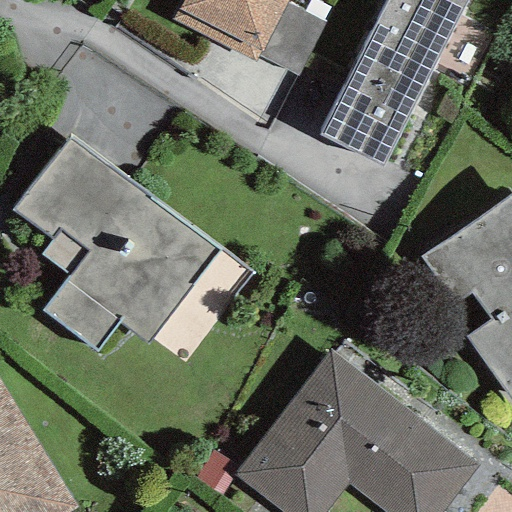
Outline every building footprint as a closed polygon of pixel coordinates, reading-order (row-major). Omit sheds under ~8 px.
[(289,0),(182,0),(172,20),(257,63),(260,57),(288,3),(289,0)] [(469,0),(388,0),(318,135),(383,168),(470,0),(469,0)] [(297,78),(326,24),(288,3),(260,57),(297,78)] [(146,346),(220,251),(69,141),(12,211),(52,241),(41,255),(69,277),(42,312),(95,352),(119,323),(146,346)] [(511,194),(420,258),(455,304),(470,294),(490,320),(465,337),(511,401),(511,194)] [(441,511),(478,465),(328,349),(231,474),(279,511),(324,511),(347,484),(383,511),(441,511)] [(0,511),(68,511),(77,507),(0,378),(0,511)]
